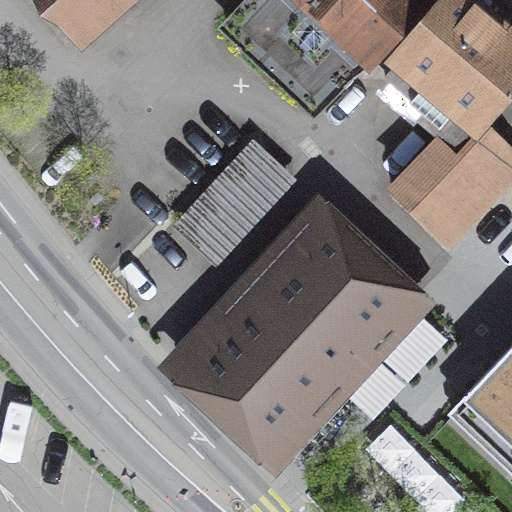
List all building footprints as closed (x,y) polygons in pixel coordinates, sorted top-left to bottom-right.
[(51,0),(81,32),(116,0),(51,0)] [(314,109),(365,56),(306,0),(251,0),(226,27),(314,109)] [(306,0),(365,56),(418,0),(306,0)] [(444,136),(453,144),(477,116),(511,75),(511,22),(497,9),(484,24),(456,0),(454,0),(405,58),(387,87),(444,136)] [(511,178),(511,149),(477,116),(453,144),(444,136),(392,192),(448,244),(511,178)] [(249,146),(179,221),(217,257),(287,181),(249,146)] [(347,201),(190,368),(270,442),(433,269),(365,205),(347,201)] [(511,250),(501,259),(511,273),(511,250)] [(511,344),(462,398),(511,445),(511,469),(510,472),(511,473),(511,344)] [(371,441),(431,511),(447,511),(464,498),(397,419),(371,441)]
